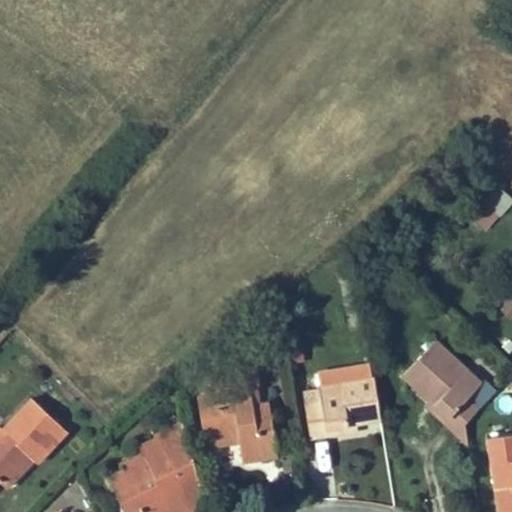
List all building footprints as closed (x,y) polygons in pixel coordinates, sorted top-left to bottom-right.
[(511,201),(511,199),(498,186),(484,201),(498,215),(511,201)] [(402,375),(428,400),(447,417),(442,422),(455,434),(462,427),(466,434),(464,424),(478,410),(466,399),(480,383),(435,341),(402,375)] [(202,394),(198,397),(204,444),(231,440),(231,435),(238,434),(239,439),(242,459),(277,453),(271,407),(253,410),(249,386),(259,384),(257,366),(229,370),(218,380),(218,391),(202,394)] [(326,434),(325,427),(357,422),(380,419),(374,379),(318,388),(320,403),(305,406),(309,437),(326,434)] [(202,394),(218,391),(218,380),(202,394)] [(0,480),(26,452),(33,459),(37,463),(67,430),(32,399),(2,429),(0,427),(0,480)] [(442,422),(447,417),(428,400),(424,405),(442,422)] [(358,430),(357,422),(325,427),(326,434),(358,430)] [(123,470),(108,476),(125,511),(132,511),(143,508),(144,511),(169,511),(173,510),(172,508),(202,494),(182,423),(156,434),(157,438),(139,446),(143,454),(120,464),(123,470)] [(466,434),(462,427),(455,434),(461,439),(468,446),(466,434)] [(511,511),(511,433),(487,437),(498,511),(511,511)] [(33,459),(26,452),(0,480),(0,482),(5,489),(33,459)] [(172,508),(173,510),(173,511),(186,511),(205,503),(202,494),(172,508)]
